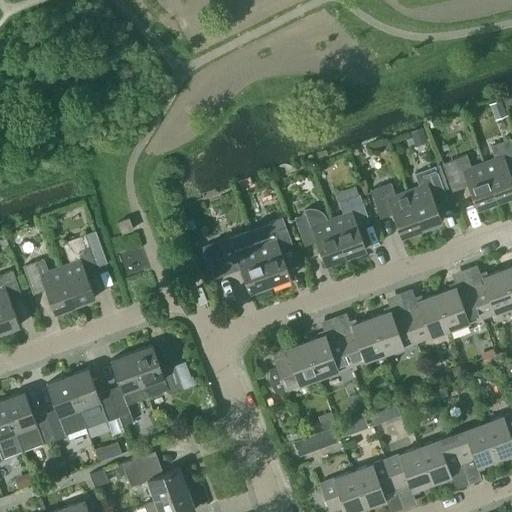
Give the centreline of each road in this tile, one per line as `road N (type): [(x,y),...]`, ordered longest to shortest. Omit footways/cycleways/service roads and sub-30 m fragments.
road 1 (residential): [(511,230),(212,340)]
road 2 (residential): [(212,340),(191,307),(171,304),(0,365)]
road 3 (residential): [(275,511),(212,340)]
